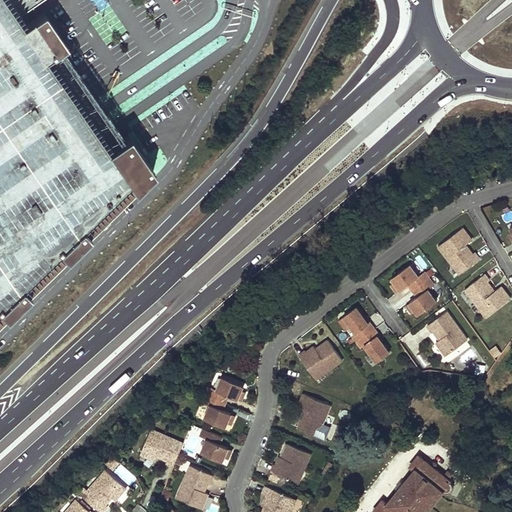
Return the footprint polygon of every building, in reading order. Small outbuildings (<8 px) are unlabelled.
[(0,0),(0,313),(1,312),(8,319),(32,296),(25,289),(31,283),(54,260),(61,253),(68,260),(92,237),(85,230),(129,185),(137,193),(156,174),(131,138),(108,153),(88,123),(47,63),(68,48),(45,16),(24,30),(4,0),(0,0)] [(9,0),(22,18),(39,6),(48,0),(9,0)] [(463,228),(439,245),(453,264),(458,264),(464,270),(479,259),(474,253),(473,253),(469,249),(464,248),(463,245),(465,244),(471,239),(463,228)] [(458,264),(453,264),(460,273),(464,270),(458,264)] [(408,265),(391,278),(394,282),(400,289),(408,283),(411,281),(415,287),(428,278),(423,272),(417,276),(408,265)] [(485,274),(469,286),(473,292),(472,297),(486,316),(510,299),(501,287),(494,292),(492,293),(490,290),(491,287),(487,282),(489,280),(485,274)] [(433,284),(428,278),(415,287),(420,293),(416,296),(409,302),(414,309),(418,314),(435,300),(427,289),(433,284)] [(400,289),(394,282),(391,285),(396,292),(400,289)] [(357,341),(370,331),(366,324),(368,323),(355,307),(343,316),(344,317),(351,327),(356,332),(353,335),(357,341)] [(446,311),(427,325),(432,331),(433,330),(436,327),(443,337),(439,339),(436,341),(445,355),(467,339),(446,311)] [(351,327),(344,317),(339,321),(346,330),(351,327)] [(439,339),(443,337),(436,327),(433,330),(439,339)] [(370,331),(357,341),(361,346),(365,344),(377,360),(390,351),(377,335),(375,336),(370,331)] [(342,359),(328,340),(320,346),(321,347),(317,350),(315,348),(313,345),(306,350),(306,349),(299,354),(313,374),(327,365),(329,367),(342,359)] [(327,365),(313,374),(315,377),(329,367),(327,365)] [(205,385),(202,392),(216,398),(219,392),(223,393),(232,397),(235,389),(238,384),(217,375),(212,388),(205,385)] [(216,398),(202,392),(198,399),(205,403),(199,415),(219,424),(222,419),(226,411),(216,407),(213,405),(216,398)] [(329,406),(303,394),(297,407),(305,411),(307,411),(306,415),(303,414),(297,427),(312,435),(315,428),(320,426),(329,406)] [(469,412),(456,410),(453,424),(466,426),(469,412)] [(316,436),(320,426),(315,428),(312,435),(316,436)] [(218,435),(203,428),(199,436),(206,439),(201,452),(221,461),(223,455),(227,448),(218,444),(215,442),(218,435)] [(179,453),(183,443),(150,429),(140,454),(155,461),(157,455),(159,452),(168,457),(167,460),(165,463),(174,466),(179,453)] [(310,454),(288,444),(284,454),(286,455),(284,459),(282,458),(279,457),(275,465),(274,465),(271,472),(294,482),(301,466),(304,468),(310,454)] [(416,511),(428,497),(433,501),(442,490),(444,492),(447,492),(449,491),(451,490),(453,488),(453,485),(452,483),(450,481),(434,468),(437,465),(436,462),(435,461),(432,461),(430,464),(419,456),(410,466),(416,470),(388,504),(383,500),(374,510),(376,511),(416,511)] [(212,475),(190,465),(176,497),(201,508),(207,493),(203,491),(199,490),(204,480),(209,482),(212,475)] [(304,468),(301,466),(294,482),(298,483),(304,468)] [(107,470),(83,497),(99,511),(101,511),(107,506),(105,504),(102,503),(109,495),(112,497),(116,500),(127,488),(107,470)] [(208,482),(204,480),(199,490),(203,491),(208,482)] [(285,511),(292,498),(266,486),(263,494),(266,496),(262,505),(265,506),(267,508),(265,511),(264,511),(263,511),(262,511),(285,511)] [(159,498),(168,502),(172,491),(163,488),(159,498)] [(112,497),(109,495),(102,503),(105,504),(112,497)] [(290,511),(296,499),(292,498),(285,511),(290,511)] [(90,511),(76,499),(71,505),(73,507),(68,511),(67,511),(66,511),(65,511),(90,511)]
